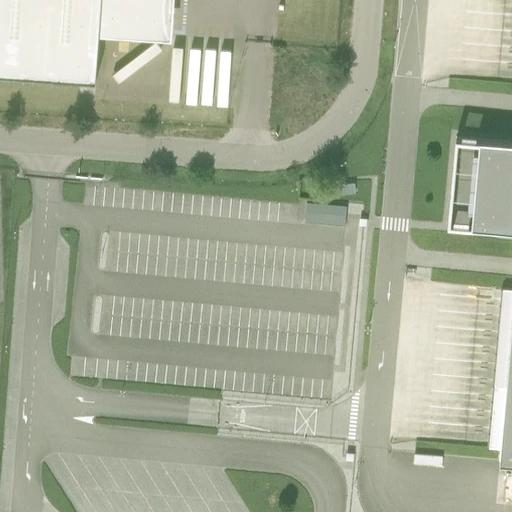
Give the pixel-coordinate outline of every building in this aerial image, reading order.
[(0,0),(0,73),(96,80),(101,0),(0,0)] [(175,101),(236,103),(237,49),(176,47),(175,101)] [(511,141),(455,137),(447,224),(511,230),(511,311),(498,460),(511,461),(511,141)] [(338,186),(339,195),(355,194),(354,185),(338,186)] [(343,207),(303,203),(301,224),(341,228),(343,207)]
